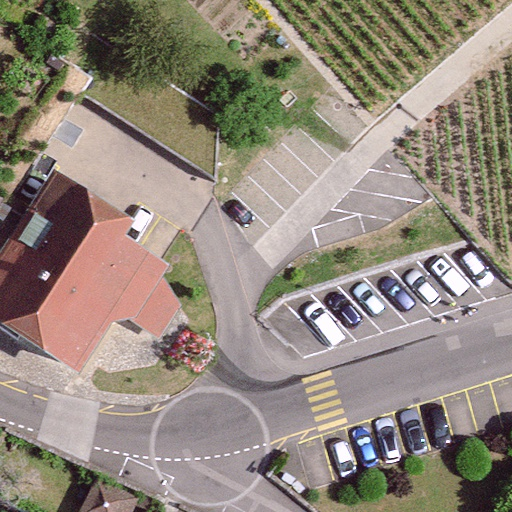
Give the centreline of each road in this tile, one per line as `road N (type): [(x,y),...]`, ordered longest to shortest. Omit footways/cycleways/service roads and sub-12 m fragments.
road 1 (residential): [(0,394),(101,430),(202,431),(511,340)]
road 2 (track): [(268,415),(253,375),(244,273),(388,123),(511,15)]
